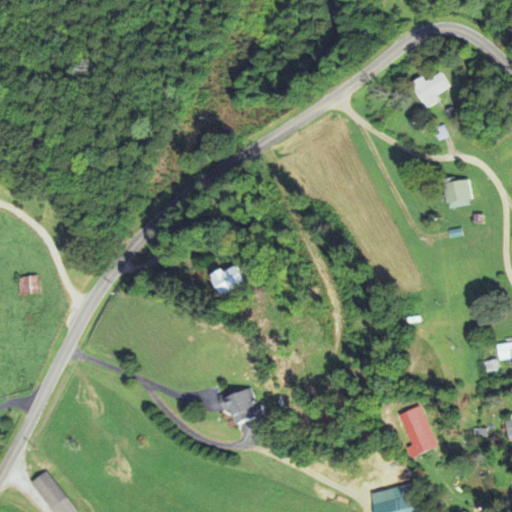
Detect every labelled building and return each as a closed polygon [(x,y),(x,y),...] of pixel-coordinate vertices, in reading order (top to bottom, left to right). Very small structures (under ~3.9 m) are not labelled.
[(436,96),(448,91),(442,75),(424,82),(422,79),(411,83),(422,111),(440,104),(436,96)] [(434,130),(438,142),(448,139),(444,127),(434,130)] [(446,211),(471,207),(467,180),(442,184),(446,211)] [(207,278),(215,297),(241,286),(233,268),(207,278)] [(511,361),(511,345),(496,348),(499,364),(511,361)] [(482,364),(484,377),(499,375),(497,362),(482,364)] [(233,428),(258,416),(245,389),(220,401),(233,428)] [(406,450),(410,460),(437,449),(419,408),(397,417),(410,448),(406,450)] [(487,444),(487,431),(473,431),(474,445),(487,444)] [(51,511),(75,511),(46,473),(30,485),(51,511)] [(373,495),(376,511),(418,511),(413,487),(373,495)]
